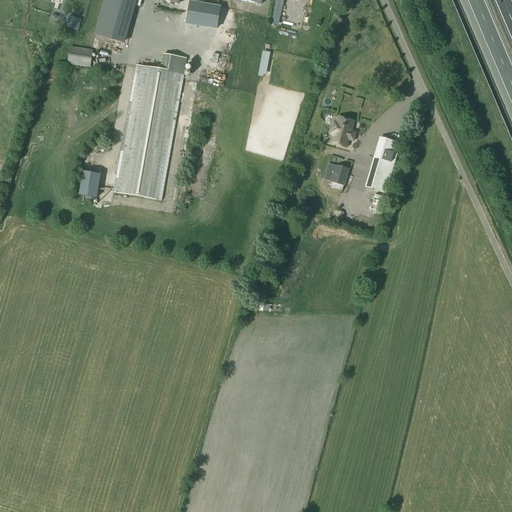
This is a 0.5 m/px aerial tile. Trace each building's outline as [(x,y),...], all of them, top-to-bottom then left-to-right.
[(103,0),(93,37),(125,46),(137,0),(103,0)] [(190,3),(186,23),(216,28),(220,9),(206,6),(206,0),(190,0),(190,3)] [(274,0),(273,7),(274,8),(282,9),(283,5),(283,0),(285,0),(296,3),(296,0),(274,0)] [(225,30),(231,31),(235,15),(230,13),(225,30)] [(290,16),(285,15),(282,30),(286,31),(290,16)] [(76,31),(79,24),(68,20),(66,27),(76,31)] [(69,47),(67,65),(90,69),(93,51),(69,47)] [(134,65),(112,192),(161,201),(185,59),(162,55),(159,70),(134,65)] [(72,90),(76,94),(83,85),(79,81),(72,90)] [(336,125),(332,137),(335,138),(333,145),(348,150),(355,125),(340,120),(339,126),(336,125)] [(383,140),(368,189),(387,195),(402,145),(383,140)] [(336,167),(331,184),(330,189),(341,192),(343,187),(348,171),(336,167)] [(101,175),(83,173),(80,196),(97,199),(101,175)]
